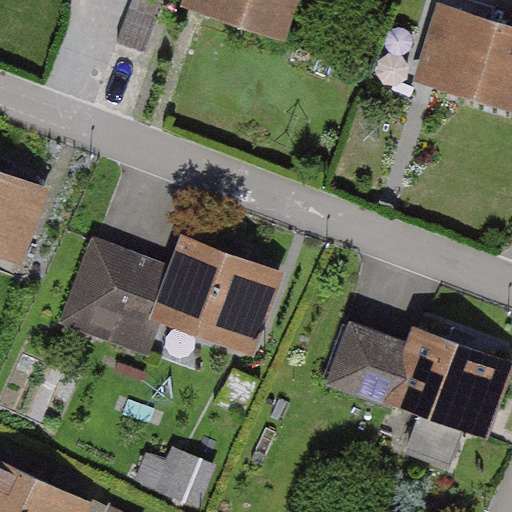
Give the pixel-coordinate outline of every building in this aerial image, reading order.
[(108,0),(101,34),(153,45),(162,1),(155,0),(108,0)] [(311,0),(194,0),(193,5),(300,39),(311,0)] [(511,31),(446,12),(424,87),(511,113),(511,31)] [(52,195),(0,176),(0,239),(32,251),(52,195)] [(295,277),(186,240),(158,321),(267,358),(295,277)] [(511,400),(511,360),(413,322),(387,389),(499,432),(511,400)] [(145,474),(188,492),(200,463),(157,445),(145,474)] [(99,511),(0,465),(0,511),(99,511)]
